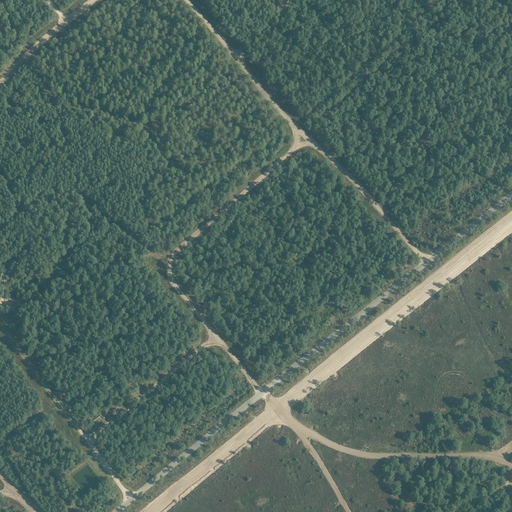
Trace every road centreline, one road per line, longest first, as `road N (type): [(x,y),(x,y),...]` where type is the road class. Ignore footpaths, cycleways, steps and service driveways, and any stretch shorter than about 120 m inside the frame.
road 1 (track): [(511,224),(158,511)]
road 2 (unknown): [(131,499),(0,323)]
